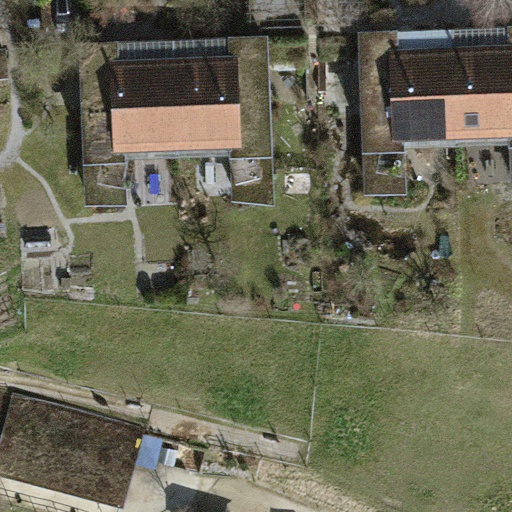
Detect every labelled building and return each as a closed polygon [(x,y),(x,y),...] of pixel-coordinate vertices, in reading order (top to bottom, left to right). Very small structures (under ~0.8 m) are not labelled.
[(511,37),(511,50),(456,52),(458,130),(511,128),(511,28),(511,37)] [(398,33),(365,34),(370,189),(404,188),(403,132),(458,130),(456,52),(399,53),(398,33)] [(233,61),(176,63),(179,140),(237,138),(239,198),(272,197),(266,39),(232,40),(233,61)] [(179,140),(176,63),(118,65),(117,44),(84,45),(90,201),(125,199),(123,142),(179,140)] [(0,492),(70,511),(121,511),(140,446),(11,410),(0,450),(0,492)]
